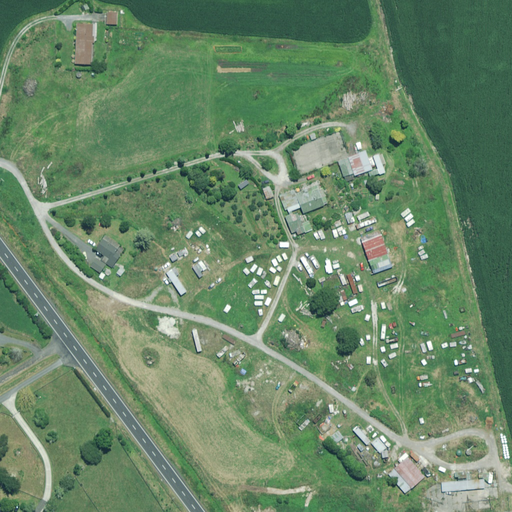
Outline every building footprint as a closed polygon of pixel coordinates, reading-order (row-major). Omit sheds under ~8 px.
[(118,13),(108,12),(107,24),(117,25),(118,13)] [(93,24),(77,24),(75,64),(92,65),(94,36),(93,36),(93,24)] [(373,170),(369,158),(366,151),(348,158),(353,174),(354,176),(367,172),(373,170)] [(382,153),(373,156),(377,169),(368,172),(370,177),(379,174),(379,175),(385,173),(382,166),(386,165),(382,153)] [(353,174),(348,158),(338,161),(344,177),(353,174)] [(274,197),(270,186),(263,189),(266,200),(274,197)] [(289,215),(285,217),(291,233),(296,231),(298,235),(312,230),(309,222),(302,225),(297,209),(301,208),(303,214),(329,204),(323,190),(318,191),(317,189),(296,196),(294,190),(280,196),(285,209),(285,211),(287,211),(289,215)] [(96,258),(91,267),(102,274),(107,265),(112,268),(122,251),(103,240),(96,252),(102,256),(99,260),(96,258)] [(122,266),(117,274),(121,277),(126,269),(122,266)] [(370,443),(373,441),(359,424),(353,429),(367,446),(370,443)] [(344,438),(339,431),(331,436),(336,443),(344,438)] [(373,441),(370,443),(380,454),(381,453),(382,459),(389,458),(388,450),(385,451),(387,448),(378,437),(373,441)] [(394,470),(411,489),(425,477),(405,455),(398,461),(401,464),(394,470)] [(493,473),(479,472),(479,478),(484,478),(489,484),(493,484),(493,473)] [(484,489),(484,480),(442,483),(443,492),(484,489)]
